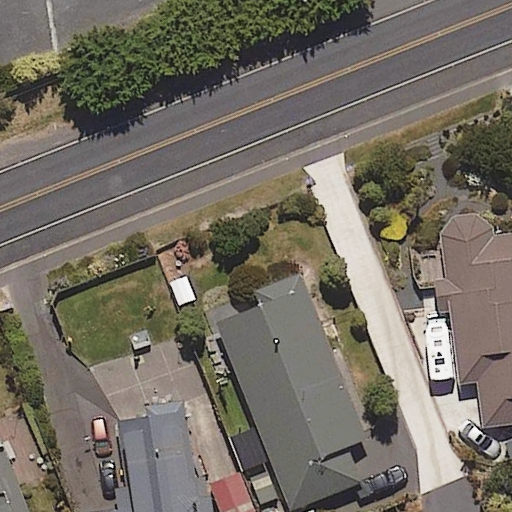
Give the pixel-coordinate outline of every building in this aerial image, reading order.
[(511,232),(501,234),(500,229),(498,225),(495,221),(492,218),(488,215),(484,213),(479,212),(474,211),(470,211),(465,213),(461,215),(457,217),(453,220),(451,224),(449,229),(447,233),(447,238),(447,240),(447,243),(463,379),(482,377),(488,426),(511,423),(511,232)] [(370,437),(305,272),(214,308),(293,509),(365,481),(350,445),(370,437)] [(130,509),(112,511),(200,511),(184,407),(117,417),(130,509)] [(246,473),(270,463),(254,422),(230,432),(246,473)] [(0,511),(19,511),(12,491),(21,488),(0,436),(0,511)] [(217,511),(254,511),(238,470),(206,483),(217,511)]
